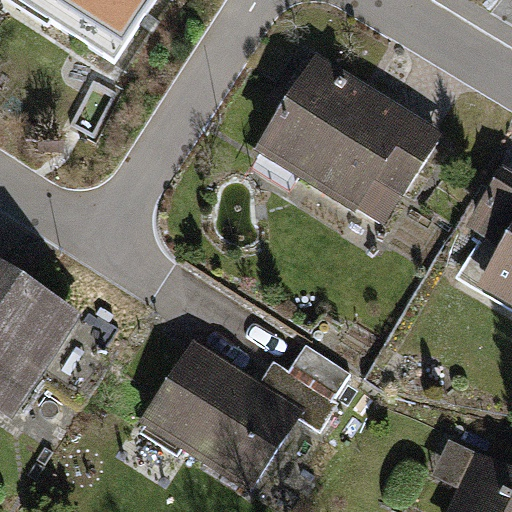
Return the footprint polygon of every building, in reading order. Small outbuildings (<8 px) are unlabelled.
[(0,0),(0,8),(115,80),(164,0),(0,0)] [(441,137),(308,62),(253,160),(386,235),(441,137)] [(511,303),(511,193),(464,275),(511,303)] [(0,426),(6,430),(78,320),(0,269),(0,426)] [(258,391),(192,351),(142,434),(250,500),(295,425),(320,440),(354,385),(303,355),(286,383),(269,373),(258,391)] [(511,511),(511,474),(448,442),(428,483),(458,498),(451,511),(511,511)]
